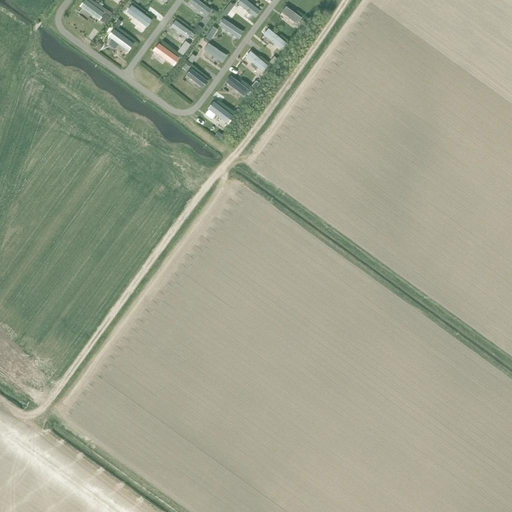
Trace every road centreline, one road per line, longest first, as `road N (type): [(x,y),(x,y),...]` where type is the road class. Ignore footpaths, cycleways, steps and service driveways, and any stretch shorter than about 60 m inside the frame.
road 1 (track): [(344,0),(47,409),(33,418),(0,399)]
road 2 (track): [(279,0),(196,108),(184,112),(171,111),(60,29),(69,0)]
